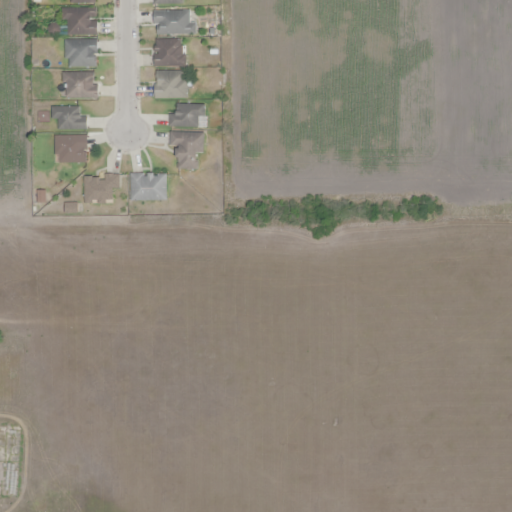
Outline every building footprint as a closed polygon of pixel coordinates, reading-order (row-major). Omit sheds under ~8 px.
[(62,9),(62,21),(67,21),(68,36),(100,35),(99,20),(95,21),(95,11),(90,11),(90,8),(62,9)] [(154,13),(154,25),(158,25),(158,38),(198,36),(198,24),(190,25),(190,11),(154,13)] [(65,41),(65,59),(69,59),(69,68),(97,68),(97,53),(99,53),(99,40),(65,41)] [(155,41),(155,66),(184,66),(184,41),(155,41)] [(156,72),(156,86),(153,86),(153,100),(188,99),(188,91),(190,90),(190,80),(184,81),(184,72),(156,72)] [(63,74),(63,84),(67,84),(67,100),(100,100),(100,86),(95,86),(95,74),(63,74)] [(177,105),(177,114),(169,114),(168,127),(198,127),(198,117),(206,117),(206,105),(177,105)] [(52,108),(52,120),(59,119),(59,130),(87,130),(87,120),(83,120),(83,114),(81,114),(81,108),(52,108)] [(170,134),(170,147),(179,147),(178,171),(195,171),(195,154),(204,154),(204,135),(170,134)] [(55,138),(55,155),(57,155),(57,163),(88,162),(87,137),(55,138)] [(83,179),(84,204),(114,204),(114,190),(122,190),(122,175),(105,175),(105,179),(83,179)] [(131,175),(131,201),(169,201),(169,175),(131,175)] [(38,192),(37,203),(45,204),(46,192),(38,192)] [(64,205),(64,213),(78,212),(78,205),(64,205)]
